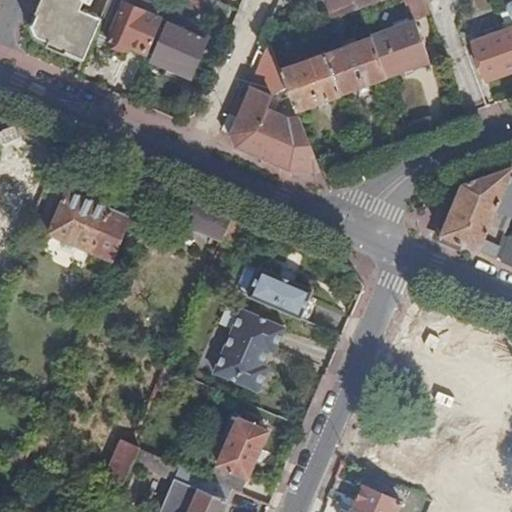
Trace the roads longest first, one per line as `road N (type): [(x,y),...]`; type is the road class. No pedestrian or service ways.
road 1 (tertiary): [(0,75),(328,216)]
road 2 (residential): [(297,511),(411,253)]
road 3 (unknown): [(493,134),(455,0)]
